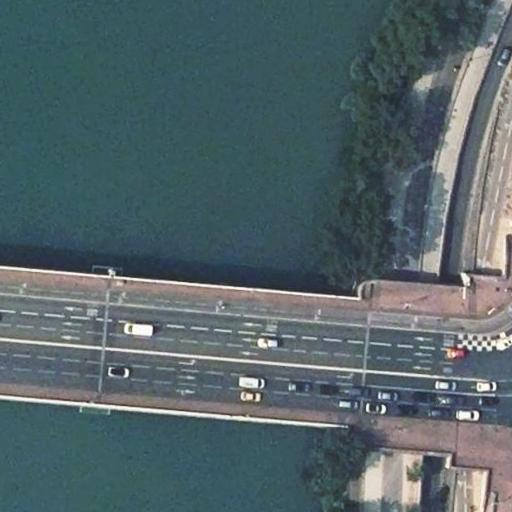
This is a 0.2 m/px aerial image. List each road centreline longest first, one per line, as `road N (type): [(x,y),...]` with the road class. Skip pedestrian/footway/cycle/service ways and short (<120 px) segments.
road 1 (primary): [(0,358),(511,403)]
road 2 (primary): [(495,365),(0,322)]
road 3 (primary): [(511,29),(479,114),(462,194),(431,511)]
